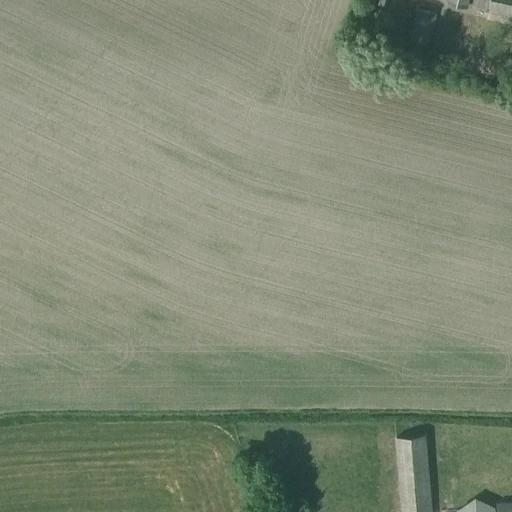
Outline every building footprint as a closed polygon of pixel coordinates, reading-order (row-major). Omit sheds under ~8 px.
[(511,0),(441,0),(511,17),(511,0)] [(417,9),(409,41),(428,46),(435,14),(417,9)] [(394,438),(400,511),(431,511),(425,436),(394,438)] [(456,510),(456,511),(494,511),(494,507),(475,498),(456,510)] [(511,511),(511,502),(495,504),(496,511),(511,511)]
